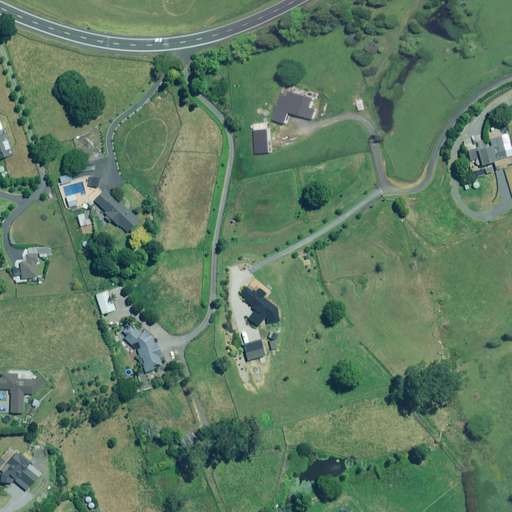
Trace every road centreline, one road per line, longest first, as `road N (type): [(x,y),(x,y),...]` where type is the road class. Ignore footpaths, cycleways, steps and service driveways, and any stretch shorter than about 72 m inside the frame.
road 1 (unknown): [(182,42),(186,73),(227,123),(233,152),(212,308),(202,328),(181,342)]
road 2 (primary): [(0,7),(99,41),(165,45),(230,31),(298,0)]
